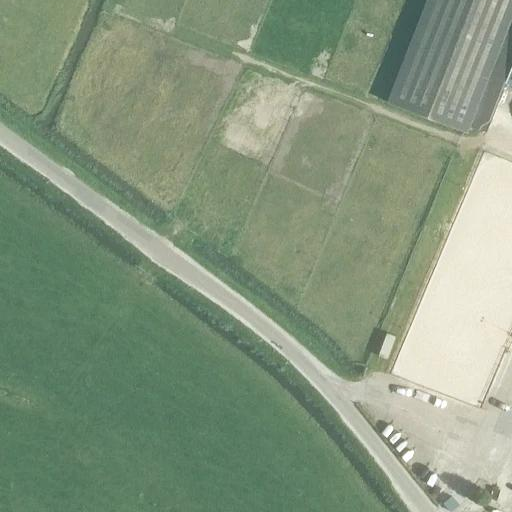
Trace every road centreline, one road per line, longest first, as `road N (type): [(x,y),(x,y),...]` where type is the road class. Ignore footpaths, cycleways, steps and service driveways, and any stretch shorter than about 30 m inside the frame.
road 1 (unclassified): [(427,511),(290,351),(0,134)]
road 2 (track): [(189,215),(82,347),(40,422),(0,439)]
